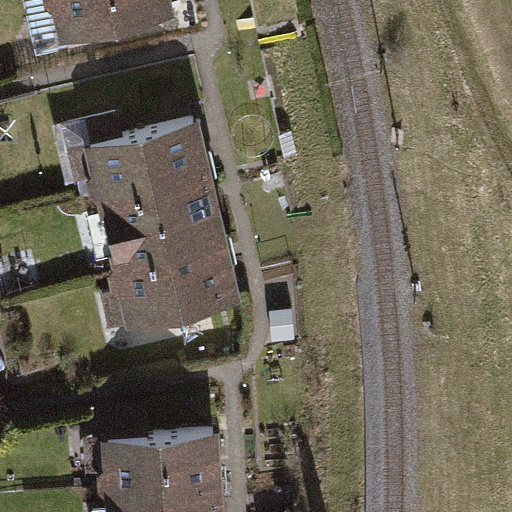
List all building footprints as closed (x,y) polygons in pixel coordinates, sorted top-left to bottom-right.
[(164,0),(16,0),(27,45),(168,13),(164,0)] [(202,174),(188,113),(72,140),(84,191),(86,201),(202,174)] [(217,235),(202,174),(86,201),(101,262),(217,235)] [(231,296),(217,235),(101,262),(103,273),(115,323),(231,296)] [(287,307),(262,309),(265,339),(290,337),(287,307)] [(215,429),(91,435),(94,496),(218,490),(215,429)] [(219,511),(218,490),(94,496),(94,511),(219,511)]
